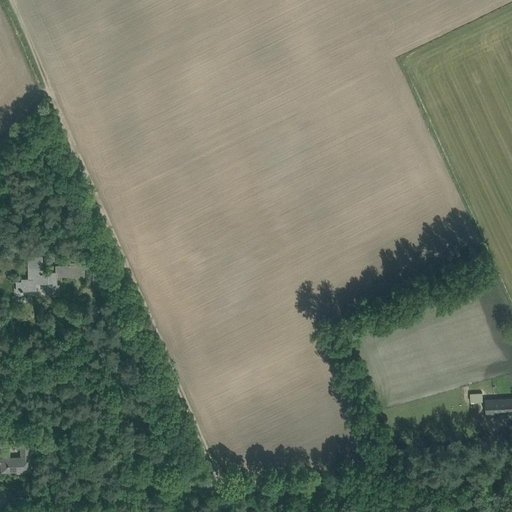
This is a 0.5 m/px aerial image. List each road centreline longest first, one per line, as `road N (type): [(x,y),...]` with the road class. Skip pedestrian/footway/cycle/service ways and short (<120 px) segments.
road 1 (unclassified): [(0,497),(511,477)]
road 2 (track): [(44,84),(225,489)]
